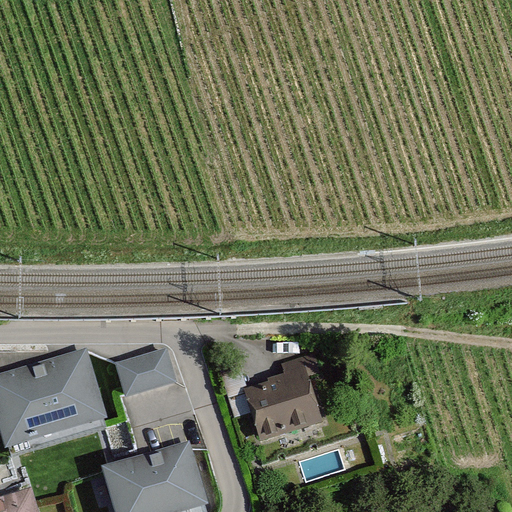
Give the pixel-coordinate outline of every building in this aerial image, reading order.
[(163,351),(114,367),(124,399),(173,383),(163,351)] [(38,367),(0,378),(0,432),(6,454),(106,424),(85,353),(38,367)] [(234,388),(247,441),(316,424),(303,371),(234,388)] [(146,458),(100,473),(111,511),(196,511),(206,509),(187,446),(146,458)] [(0,498),(0,511),(24,511),(19,493),(0,498)]
